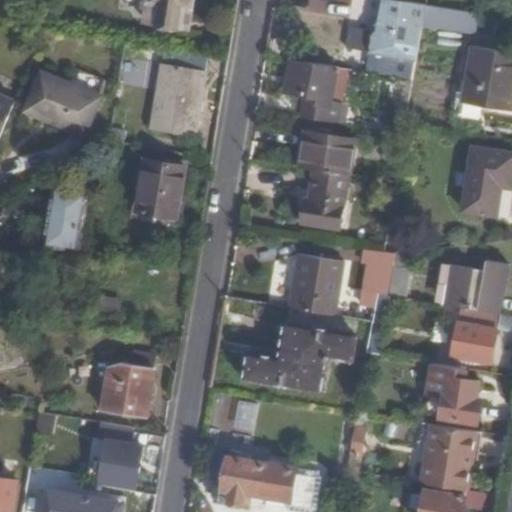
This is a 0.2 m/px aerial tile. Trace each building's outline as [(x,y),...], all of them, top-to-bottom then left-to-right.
[(148,0),(145,21),(190,29),(194,0),(148,0)] [(426,26),(429,6),(429,4),(405,1),(397,0),(384,0),(375,52),(420,59),(426,26)] [(479,14),(429,6),(426,26),(475,34),(479,14)] [(511,51),(472,44),(461,102),(511,110),(511,51)] [(196,133),(209,52),(167,46),(154,125),(196,133)] [(341,67),(296,59),(290,91),(312,95),(311,104),(334,108),(341,67)] [(86,134),(101,98),(43,74),(28,111),(86,134)] [(404,77),(395,132),(408,134),(417,79),(404,77)] [(0,139),(2,140),(16,104),(0,97),(0,139)] [(311,133),(305,168),(316,170),(351,175),(357,140),(311,133)] [(511,195),(511,155),(476,148),(466,211),(508,218),(511,195)] [(138,210),(177,216),(186,164),(147,158),(138,210)] [(351,175),(316,170),(311,200),(305,200),(302,223),(348,230),(357,176),(351,175)] [(79,250),(89,195),(55,190),(45,244),(79,250)] [(389,253),(370,250),(368,263),(372,264),(367,292),(381,294),(389,296),(398,253),(389,253)] [(300,257),(291,310),(336,316),(346,264),(300,257)] [(455,307),(465,309),(503,316),(507,297),(497,295),(499,285),(509,287),(511,269),(511,267),(489,262),(487,273),(454,267),(451,285),(458,286),(455,307)] [(413,273),(397,270),(392,293),(408,296),(413,273)] [(447,306),(455,307),(458,286),(451,285),(447,306)] [(497,295),(507,297),(509,287),(499,285),(497,295)] [(496,362),(504,316),(503,316),(465,309),(458,355),(496,362)] [(334,356),(355,359),(359,337),(283,324),(279,347),(285,348),(283,361),(247,355),(243,378),(323,391),(324,379),(331,380),(333,365),(334,356)] [(353,368),(355,359),(334,356),(333,365),(353,368)] [(159,367),(125,360),(121,377),(111,376),(105,409),(150,417),(159,367)] [(121,377),(125,360),(114,363),(111,376),(121,377)] [(472,369),(439,364),(431,413),(482,422),(486,398),(481,398),(484,383),(470,381),(472,369)] [(324,379),(323,391),(329,392),(331,380),(324,379)] [(211,424),(238,428),(243,401),(216,397),(211,424)] [(259,431),(262,402),(243,400),(240,429),(259,431)] [(139,442),(142,427),(105,421),(103,438),(111,439),(104,479),(139,485),(146,444),(139,442)] [(480,432),(436,424),(426,485),(469,492),(470,492),(480,432)] [(369,429),(357,428),(353,456),(364,457),(369,429)] [(217,497),(220,502),(230,503),(231,498),(235,499),(234,504),(251,507),(252,505),(271,508),(270,507),(298,511),(327,511),(334,473),(244,458),(245,451),(235,449),(230,480),(222,480),(219,483),(217,497)] [(13,511),(18,483),(0,479),(0,511),(13,511)] [(465,511),(467,506),(497,511),(499,497),(470,492),(469,492),(468,497),(429,490),(425,511),(465,511)] [(126,511),(128,503),(60,492),(56,511),(126,511)]
